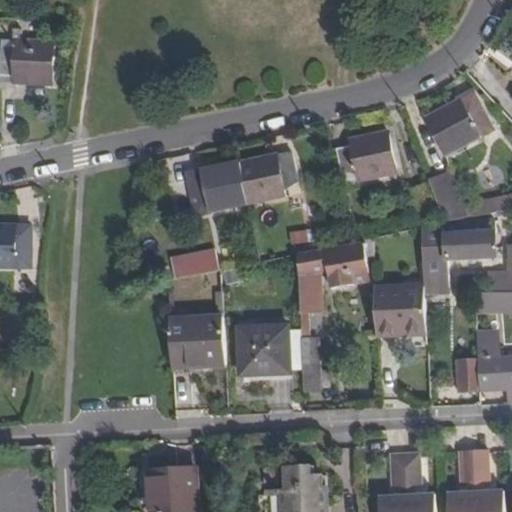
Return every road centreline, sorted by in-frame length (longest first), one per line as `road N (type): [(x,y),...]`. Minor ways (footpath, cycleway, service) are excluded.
road 1 (residential): [(0,173),(407,83),(449,58),(481,0)]
road 2 (residential): [(511,416),(66,436)]
